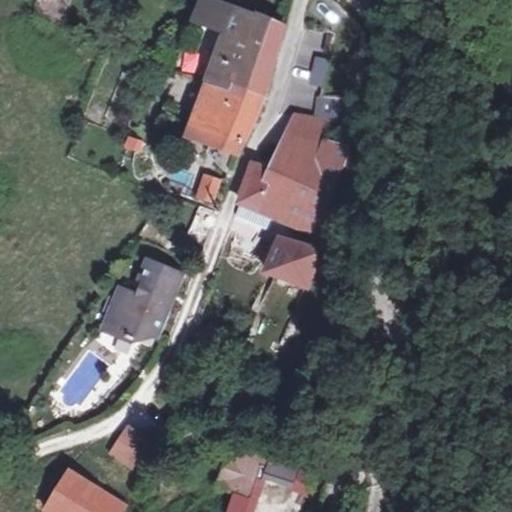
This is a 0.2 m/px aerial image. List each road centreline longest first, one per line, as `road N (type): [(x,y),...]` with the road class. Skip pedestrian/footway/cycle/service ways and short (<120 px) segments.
road 1 (residential): [(363,0),(380,22),(395,96),(385,366),(345,511)]
road 2 (residential): [(305,0),(231,211)]
